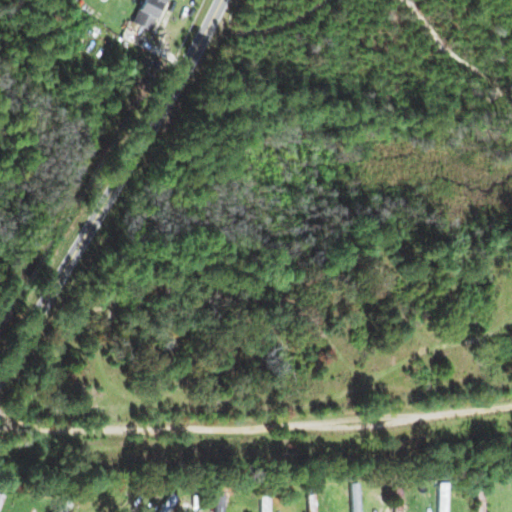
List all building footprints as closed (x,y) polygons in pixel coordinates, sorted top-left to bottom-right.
[(165,0),(140,0),(130,23),(150,32),(165,0)] [(447,511),(447,482),(436,482),(436,511),(447,511)] [(222,511),(222,483),(210,483),(209,511),(222,511)] [(403,511),(403,487),(394,487),(393,511),(403,511)] [(475,487),(475,511),(484,511),(485,487),(475,487)] [(316,511),(317,488),(306,488),(305,511),(316,511)] [(166,511),(175,498),(166,493),(154,511),(166,511)] [(257,511),(270,511),(271,496),(257,496),(257,511)]
